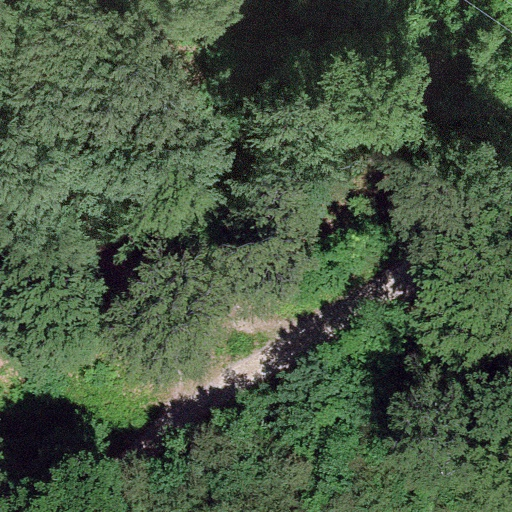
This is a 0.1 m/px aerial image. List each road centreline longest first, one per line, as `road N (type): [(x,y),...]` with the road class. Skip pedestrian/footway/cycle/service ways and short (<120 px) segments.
road 1 (track): [(511,180),(139,447),(70,511)]
road 2 (track): [(344,306),(230,311),(139,284),(69,223),(45,175),(37,67),(61,0)]
